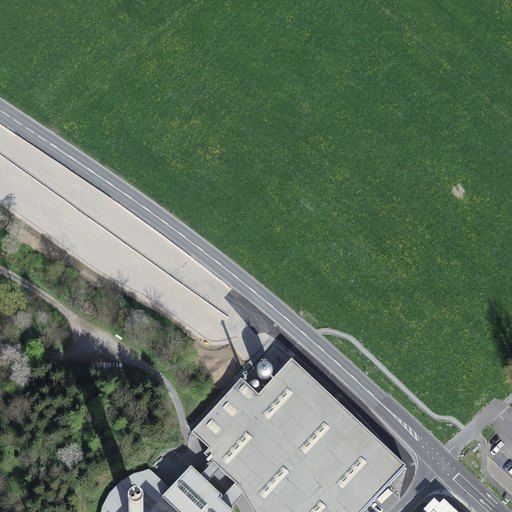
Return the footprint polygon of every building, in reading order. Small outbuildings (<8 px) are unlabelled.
[(363,511),(406,469),(292,362),(259,397),(241,381),(192,434),(209,450),(204,455),(213,464),(220,471),(236,485),(239,488),(244,496),(252,511),(363,511)] [(464,456),(472,464),(478,457),(473,452),(470,450),(464,456)] [(200,478),(207,485),(214,477),(220,471),(213,464),(207,471),(200,478)] [(152,511),(163,501),(175,511),(230,511),(220,501),(222,499),(207,485),(200,478),(191,469),(171,491),(149,472),(134,476),(121,484),(111,495),(104,508),(102,511),(152,511)] [(220,501),(230,511),(239,501),(244,496),(239,488),(236,485),(229,492),(222,499),(220,501)] [(175,511),(163,501),(152,511),(175,511)]
